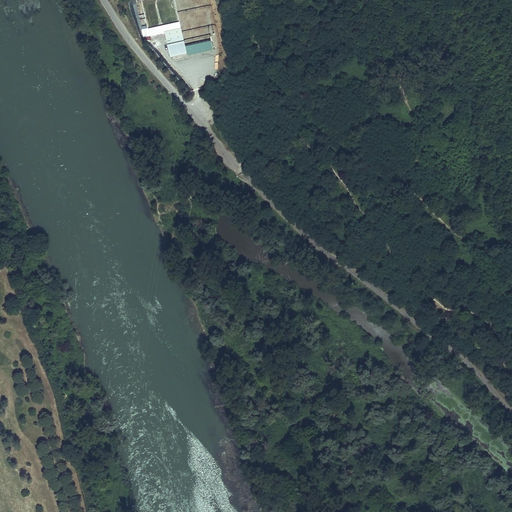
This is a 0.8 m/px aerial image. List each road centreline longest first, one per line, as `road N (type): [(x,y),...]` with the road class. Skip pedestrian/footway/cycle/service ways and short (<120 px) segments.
road 1 (unclassified): [(511,410),(235,165)]
road 2 (unclassified): [(103,0),(235,165)]
